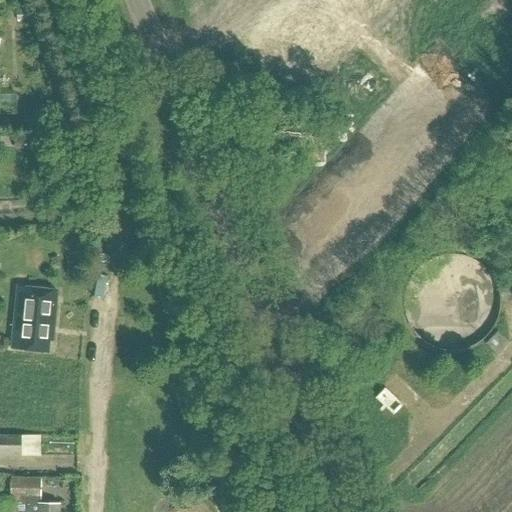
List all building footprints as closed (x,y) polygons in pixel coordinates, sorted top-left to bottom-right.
[(16,11),(16,26),(29,26),(29,21),(31,21),(31,10),(16,11)] [(38,196),(39,209),(62,208),(61,190),(60,190),(60,189),(44,190),(44,196),(38,196)] [(8,325),(5,350),(41,354),(42,342),(46,342),(52,294),(51,294),(15,289),(10,326),(8,325)] [(29,451),(48,451),(48,432),(29,431),(29,451)] [(0,436),(0,456),(17,457),(17,437),(0,436)] [(0,502),(0,511),(24,511),(26,480),(12,480),(11,503),(0,502)] [(24,511),(58,511),(59,505),(39,504),(40,481),(26,480),(24,511)]
